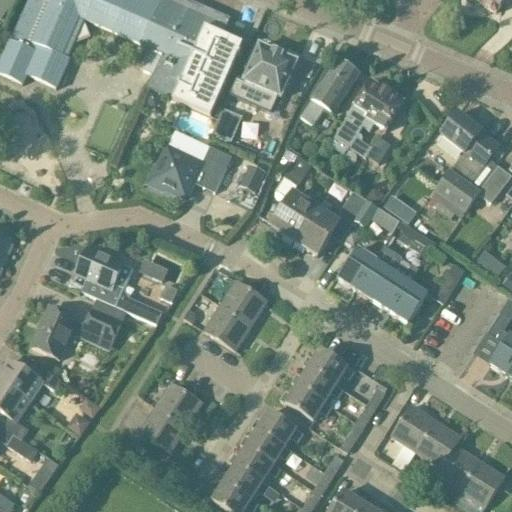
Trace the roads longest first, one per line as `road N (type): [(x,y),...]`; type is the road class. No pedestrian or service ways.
road 1 (residential): [(314,309),(234,254),(141,218),(53,221)]
road 2 (residential): [(196,490),(314,309)]
road 3 (residential): [(414,511),(354,474),(413,371)]
road 4 (residential): [(511,95),(391,44)]
road 5 (residential): [(53,221),(0,329)]
